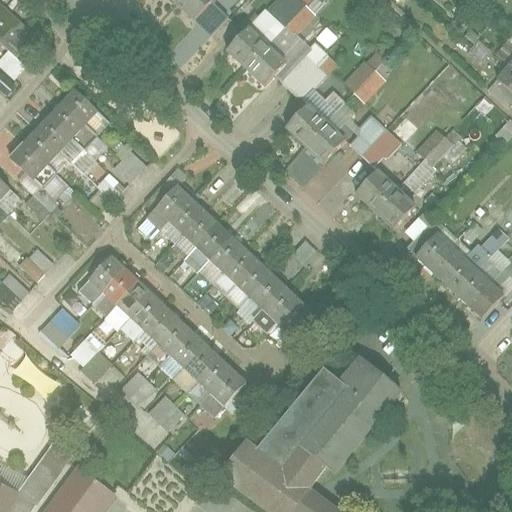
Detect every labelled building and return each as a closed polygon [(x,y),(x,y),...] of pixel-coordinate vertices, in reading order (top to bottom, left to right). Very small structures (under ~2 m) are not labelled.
[(174,0),(200,24),(222,0),(174,0)] [(293,0),(280,0),(226,56),(266,95),(275,86),(301,111),(282,130),(325,171),(345,150),(373,177),(354,197),(392,233),(414,210),(378,176),(400,153),(347,102),(324,125),(303,105),(336,71),(308,44),(323,29),(293,0)] [(31,34),(0,6),(0,42),(13,54),(31,34)] [(6,54),(0,60),(0,70),(13,83),(24,70),(6,54)] [(363,107),(385,84),(373,73),(382,64),(372,55),(342,87),(363,107)] [(511,65),(498,83),(511,94),(511,65)] [(106,114),(75,86),(11,155),(42,184),(106,114)] [(506,143),(511,137),(511,124),(510,123),(498,135),(506,143)] [(435,132),(416,154),(423,161),(402,184),(417,197),(463,145),(449,133),(443,140),(435,132)] [(130,153),(113,170),(128,186),(146,170),(130,153)] [(0,201),(13,185),(0,174),(0,201)] [(108,176),(95,189),(112,205),(125,191),(108,176)] [(318,314),(172,178),(148,204),(294,339),(318,314)] [(419,262),(485,323),(509,297),(443,236),(419,262)] [(19,269),(37,284),(53,266),(35,250),(19,269)] [(251,380),(113,259),(91,284),(229,405),(251,380)] [(0,285),(0,301),(13,313),(29,294),(8,276),(0,285)] [(61,310),(40,334),(59,351),(81,327),(61,310)] [(68,357),(81,370),(114,338),(101,324),(68,357)] [(225,472),(278,511),(341,511),(319,495),(402,383),(356,349),(334,379),(312,362),(253,432),(280,451),(273,460),(248,441),(225,472)] [(138,374),(121,392),(139,410),(156,392),(138,374)] [(164,398),(148,416),(168,434),(185,416),(164,398)] [(0,511),(26,511),(69,455),(52,443),(16,491),(0,482),(0,511)] [(75,459),(36,511),(99,511),(116,489),(75,459)]
